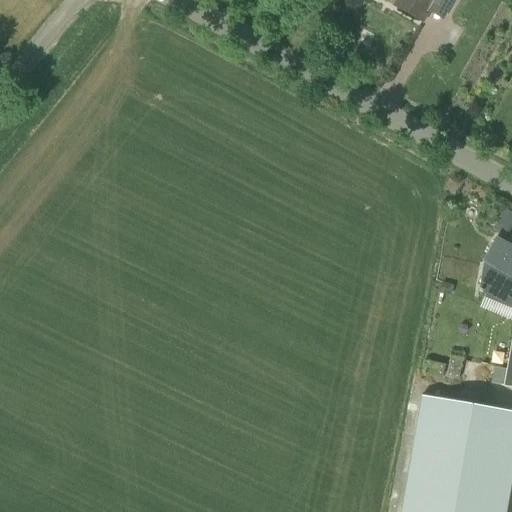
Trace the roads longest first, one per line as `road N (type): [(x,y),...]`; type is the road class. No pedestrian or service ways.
road 1 (tertiary): [(511,192),(171,0)]
road 2 (unclassified): [(0,99),(78,0)]
